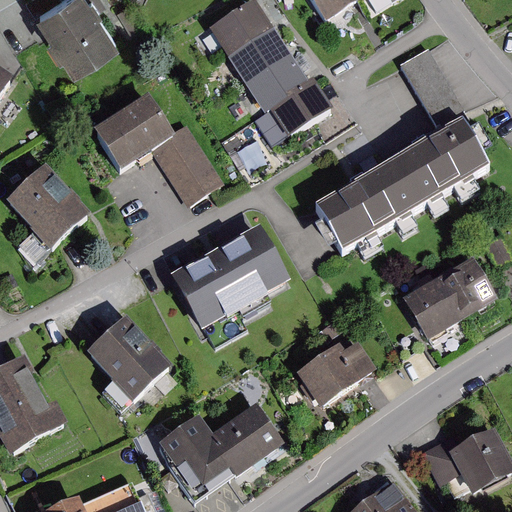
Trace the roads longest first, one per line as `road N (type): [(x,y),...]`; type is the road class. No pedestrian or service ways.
road 1 (residential): [(0,338),(258,197),(304,255)]
road 2 (residential): [(276,511),(511,348)]
